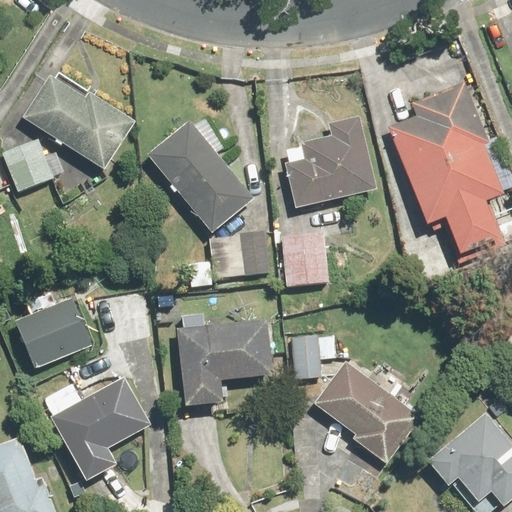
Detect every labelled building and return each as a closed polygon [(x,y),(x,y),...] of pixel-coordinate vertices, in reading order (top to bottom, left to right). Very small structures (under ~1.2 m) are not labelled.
[(55,79),(30,120),(112,170),(141,123),(96,96),(93,101),(55,79)] [(394,130),(436,230),(456,222),(472,259),(508,244),(492,205),(511,196),(493,150),(499,148),(472,82),(416,105),(422,118),(394,130)] [(294,167),(303,212),(382,195),(366,120),(334,127),(337,139),(307,145),(311,163),(294,167)] [(158,158),(223,236),(262,204),(197,126),(158,158)] [(8,153),(22,193),(58,180),(44,140),(8,153)] [(246,237),(253,274),(279,269),(272,232),(246,237)] [(330,234),(285,239),(290,288),(335,284),(330,234)] [(215,289),(216,264),(189,263),(188,288),(215,289)] [(178,325),(180,296),(162,295),(160,323),(178,325)] [(23,325),(43,373),(96,352),(76,304),(23,325)] [(184,333),(194,412),(233,408),(230,385),(283,378),(276,322),(184,333)] [(320,336),(295,340),(300,384),(326,381),(320,336)] [(352,362),(320,406),(362,437),(359,442),(392,466),(428,419),(352,362)] [(58,421),(96,487),(125,470),(115,452),(157,427),(129,380),(58,421)] [(511,437),(494,416),(438,464),(479,511),(495,511),(505,504),(511,511),(511,509),(511,437)] [(0,451),(0,511),(60,511),(48,481),(43,483),(26,441),(0,451)]
